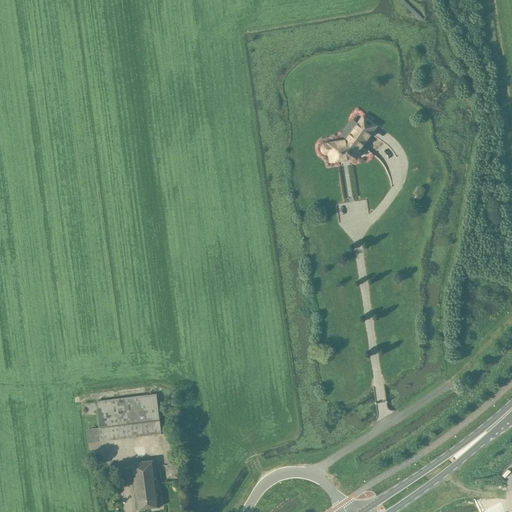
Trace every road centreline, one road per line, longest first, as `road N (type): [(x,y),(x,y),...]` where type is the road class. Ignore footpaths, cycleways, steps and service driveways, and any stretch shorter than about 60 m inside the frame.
road 1 (primary): [(477,439),(362,511)]
road 2 (unclassified): [(347,511),(326,484),(290,472),(267,480),(245,511)]
